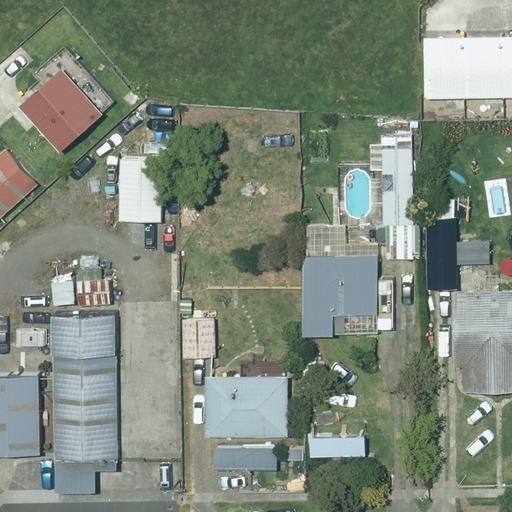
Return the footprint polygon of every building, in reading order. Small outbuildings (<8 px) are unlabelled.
[(511,33),(420,36),(421,95),(511,93),(511,33)] [(110,116),(58,56),(37,74),(48,86),(24,107),(65,155),(110,116)] [(129,88),(117,97),(126,109),(138,100),(129,88)] [(385,223),(386,256),(418,256),(418,222),(411,222),(410,132),(380,132),(381,223),(385,223)] [(3,146),(0,148),(0,212),(35,182),(3,146)] [(118,156),(117,218),(158,218),(159,156),(118,156)] [(425,196),(426,285),(455,285),(455,213),(453,213),(453,196),(425,196)] [(376,330),(375,252),(302,253),(303,331),(376,330)] [(469,259),(456,259),(456,274),(470,274),(469,259)] [(98,266),(76,267),(77,302),(109,300),(108,275),(98,276),(98,266)] [(511,287),(453,288),(454,362),(460,362),(461,388),(511,387),(511,287)] [(113,310),(50,312),(53,488),(93,487),(93,466),(116,465),(113,310)] [(213,315),(181,315),(181,354),(214,354),(214,343),(222,343),(222,331),(213,331),(213,315)] [(0,372),(0,451),(36,451),(35,372),(0,372)] [(203,433),(286,433),(286,373),(203,373),(203,433)]
